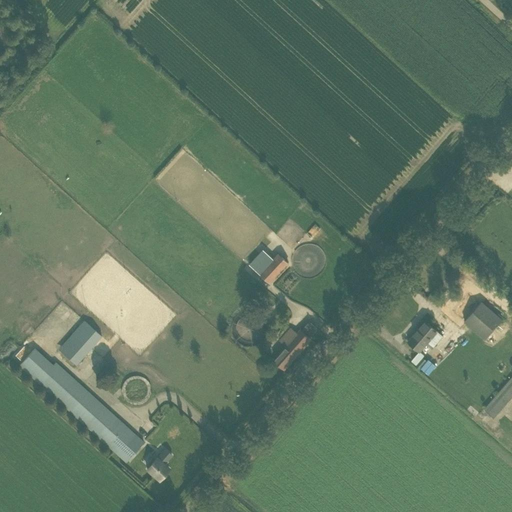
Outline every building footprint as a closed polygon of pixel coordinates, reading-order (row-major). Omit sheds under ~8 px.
[(511,245),(511,231),(507,227),(500,235),(511,245)] [(488,237),(476,251),(483,258),(482,259),(490,265),(491,264),(498,270),(510,257),(488,237)] [(288,263),(278,254),(260,273),(270,282),(288,263)] [(446,312),(461,325),(465,321),(486,339),(503,319),(467,288),(446,312)] [(263,325),(244,312),(233,329),(248,338),(251,334),(256,336),(263,325)] [(84,319),(68,338),(87,354),(103,336),(98,332),(90,325),(84,319)] [(443,336),(433,327),(426,321),(408,341),(420,352),(426,344),(432,348),(443,336)] [(285,346),(273,359),(284,369),(311,339),(300,329),(297,332),(291,327),(279,340),(285,346)] [(467,335),(438,365),(452,378),(481,348),(467,335)] [(34,348),(27,356),(19,365),(126,461),(143,442),(54,362),(52,364),(34,348)] [(493,417),(494,417),(511,395),(511,376),(484,409),(493,417)] [(164,448),(147,469),(159,479),(169,468),(164,464),(172,455),(164,448)]
